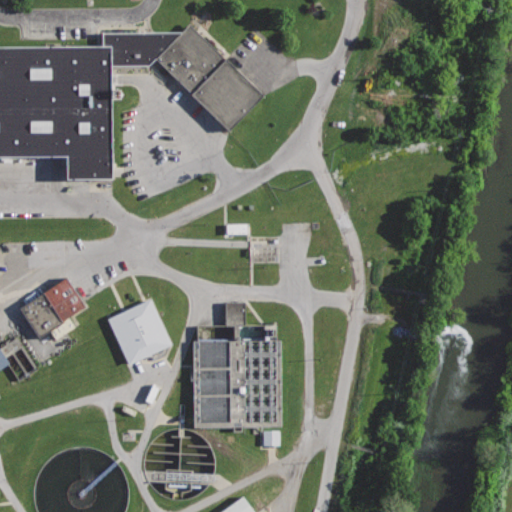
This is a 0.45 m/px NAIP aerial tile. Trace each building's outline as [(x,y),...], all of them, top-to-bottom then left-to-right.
[(181,30),(102,31),(102,45),(0,45),(0,155),(66,155),(66,176),(112,176),(112,174),(112,113),(111,64),(149,64),(155,57),(228,129),(262,94),(189,22),(181,30)] [(246,223),(223,224),(223,234),(246,233),(246,223)] [(67,275),(19,305),(39,337),(49,330),(54,338),(74,325),(69,316),(86,305),(67,275)] [(151,297),(107,317),(128,363),(172,343),(151,297)] [(245,301),(225,301),(225,324),(245,324),(245,301)] [(280,338),(192,339),(193,425),(281,424),(280,338)] [(206,486),(212,476),(214,465),(213,454),(209,443),(201,435),(191,429),(180,427),(168,428),(158,434),(149,443),(144,454),(143,466),(147,477),(153,487),(163,494),(175,498),(186,497),(197,493),(206,486)] [(260,431),(261,446),(278,445),(278,431),(260,431)] [(129,495),(127,480),(121,466),(111,455),(98,447),(83,445),(67,447),(53,454),(42,466),(36,481),(35,496),(39,511),(123,511),(125,509),(129,495)] [(254,511),(242,495),(217,511),(254,511)]
